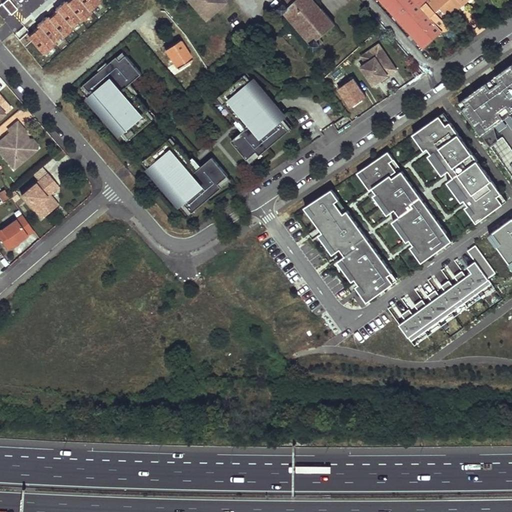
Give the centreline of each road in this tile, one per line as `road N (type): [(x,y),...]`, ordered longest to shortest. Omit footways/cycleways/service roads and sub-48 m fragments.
road 1 (motorway): [(511,475),(0,469)]
road 2 (residential): [(255,201),(335,321),(357,318),(511,205)]
road 3 (residential): [(437,77),(255,201)]
road 4 (residential): [(0,50),(118,187)]
road 5 (residential): [(0,289),(118,187)]
road 6 (motorway): [(0,505),(146,511)]
